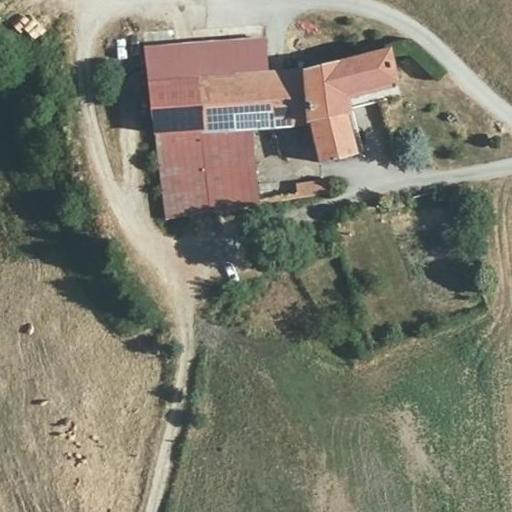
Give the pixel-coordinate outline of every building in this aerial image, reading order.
[(391,61),(328,74),(338,100),(343,97),(347,109),(399,95),(391,61)] [(308,78),(199,84),(209,140),(241,139),(309,134),(326,179),(335,178),(367,170),(347,109),(343,97),(338,100),(328,74),(308,78)] [(209,140),(199,84),(150,86),(175,223),(223,219),(217,179),(209,140)] [(241,139),(209,140),(217,179),(246,177),(241,139)] [(217,179),(223,219),(259,219),(246,177),(217,179)] [(348,216),(343,200),(310,200),(314,215),(348,216)]
